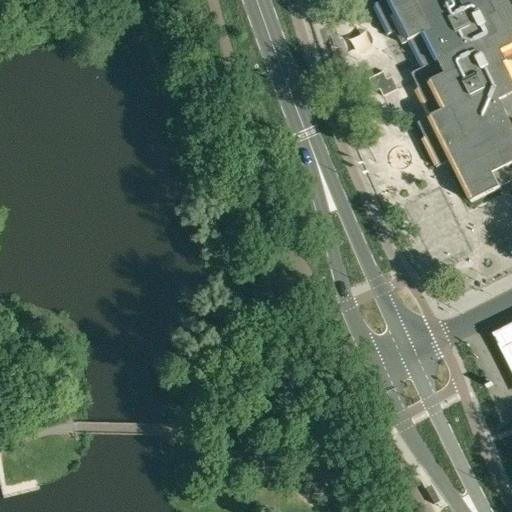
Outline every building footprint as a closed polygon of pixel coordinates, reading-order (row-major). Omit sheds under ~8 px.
[(409,42),(422,69),(443,59),(445,63),(451,60),(476,47),(468,33),(502,15),(511,10),(511,0),(386,0),(373,7),(388,36),(397,31),(403,45),(409,42)] [(511,10),(502,15),(468,33),(476,47),(451,60),(457,71),(464,85),(511,61),(511,10)] [(502,156),(507,165),(508,168),(511,165),(511,61),(464,85),(457,71),(451,60),(445,63),(443,59),(422,69),(412,75),(419,88),(415,90),(429,118),(418,124),(425,138),(422,139),(437,168),(450,161),(458,178),(502,156)] [(382,88),(385,95),(397,90),(391,78),(384,82),(380,75),(369,80),(375,92),(382,88)] [(511,176),(508,168),(507,165),(502,156),(458,178),(471,203),(501,189),(500,188),(511,181),(511,176)] [(511,321),(491,332),(511,373),(511,321)]
